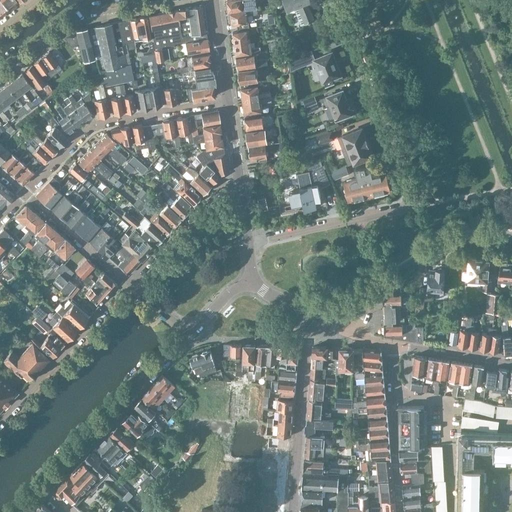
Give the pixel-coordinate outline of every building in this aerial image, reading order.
[(0,0),(0,18),(9,11),(0,0)] [(0,0),(9,11),(19,3),(16,0),(0,0)] [(257,7),(255,0),(228,0),(227,0),(229,11),(247,8),(250,8),(257,7)] [(312,0),(311,0),(283,0),(288,10),(289,13),(294,11),(300,26),(315,20),(308,2),(312,0)] [(208,32),(203,4),(148,15),(154,48),(191,41),(207,39),(207,38),(206,33),(208,32)] [(257,7),(250,8),(247,8),(247,10),(248,15),(258,14),(257,7)] [(229,13),(230,22),(232,23),(232,25),(237,24),(238,30),(249,28),(249,23),(249,22),(248,15),(247,10),(231,13),(229,13)] [(135,40),(143,38),(142,34),(151,32),(148,15),(138,17),(138,18),(131,19),(135,40)] [(131,19),(111,23),(116,46),(126,44),(134,42),(134,40),(135,40),(131,19)] [(116,46),(111,23),(104,24),(95,27),(90,28),(98,67),(99,70),(100,73),(103,87),(131,81),(134,80),(130,64),(126,44),(116,46)] [(88,28),(76,30),(75,30),(75,31),(78,43),(83,62),(95,59),(88,28)] [(249,30),(247,30),(233,32),(234,36),(232,39),(233,41),(235,42),(235,44),(251,42),(249,30)] [(72,48),(78,43),(75,31),(65,38),(72,48)] [(207,40),(207,39),(191,41),(192,48),(186,49),(187,54),(193,53),(209,50),(208,45),(209,43),(208,41),(207,40)] [(236,50),(237,56),(254,54),(254,53),(261,52),(260,47),(252,48),(251,42),(235,44),(233,46),(234,49),(236,50)] [(156,62),(164,61),(162,49),(154,50),(156,62)] [(289,70),(286,50),(280,51),(283,71),(289,70)] [(41,57),(33,63),(45,81),(57,72),(59,75),(63,72),(61,68),(56,62),(57,62),(49,51),(41,57)] [(322,83),(325,82),(326,85),(334,82),(332,77),(341,74),(332,52),(315,59),(312,53),(301,57),(304,65),(313,61),(322,83)] [(177,72),(189,70),(194,69),(194,68),(209,65),(208,62),(210,61),(209,59),(210,58),(210,56),(209,55),(208,53),(191,56),(192,63),(187,63),(187,66),(179,68),(176,69),(177,72)] [(256,67),(266,66),(267,65),(266,59),(257,60),(257,54),(254,55),(254,54),(237,56),(237,58),(236,59),(237,61),(237,62),(238,69),(256,66),(256,67)] [(32,81),(38,88),(45,83),(40,75),(31,64),(24,69),(32,81)] [(209,67),(194,69),(189,70),(190,75),(194,74),(196,87),(213,85),(215,85),(214,76),(213,72),(212,72),(212,71),(210,71),(209,67)] [(241,84),(252,82),(258,82),(257,74),(269,72),(268,68),(256,69),(238,71),(240,77),(239,78),(239,81),(240,82),(241,84)] [(21,73),(14,79),(23,91),(31,85),(21,73)] [(106,98),(103,87),(100,73),(95,74),(100,99),(94,100),(98,117),(100,117),(103,117),(105,116),(109,115),(106,98)] [(16,97),(23,91),(14,79),(6,85),(16,97)] [(243,100),(269,96),(271,96),(270,91),(258,93),(258,92),(259,92),(258,85),(253,86),(252,82),(241,84),(242,88),(240,88),(241,90),(240,90),(240,95),(242,95),(243,100)] [(124,84),(119,85),(124,112),(129,111),(130,112),(134,111),(135,110),(136,110),(133,94),(126,96),(125,92),(125,91),(124,84)] [(6,85),(0,89),(0,92),(8,103),(16,97),(6,85)] [(112,114),(113,114),(114,115),(119,114),(119,113),(124,112),(119,85),(114,86),(117,97),(110,99),(112,114)] [(162,85),(159,86),(163,104),(165,103),(165,105),(170,104),(172,104),(174,104),(175,103),(176,103),(174,91),(173,87),(162,89),(162,85)] [(214,90),(213,85),(196,87),(187,88),(188,101),(192,100),(215,96),(214,95),(215,94),(215,91),(214,90)] [(159,106),(160,105),(162,105),(162,104),(163,104),(159,86),(146,88),(150,107),(155,107),(156,107),(159,106)] [(145,108),(150,107),(146,88),(134,90),(138,109),(140,109),(141,110),(144,109),(145,108)] [(326,96),(320,98),(324,108),(330,105),(335,120),(337,120),(336,118),(355,110),(350,97),(346,99),(342,90),(326,96)] [(8,103),(0,92),(0,107),(1,109),(8,103)] [(93,114),(90,111),(92,110),(89,98),(84,102),(81,98),(76,102),(71,95),(67,97),(70,102),(85,120),(93,114)] [(311,109),(313,108),(319,106),(314,95),(302,99),(305,107),(309,105),(311,109)] [(39,96),(31,102),(34,106),(42,100),(39,96)] [(272,101),(271,96),(269,96),(243,100),(243,105),(242,105),(243,111),(244,111),(244,113),(249,112),(249,116),(261,114),(261,111),(262,111),(261,103),(272,101)] [(34,106),(31,102),(29,100),(22,106),(27,112),(34,106)] [(70,102),(62,108),(77,126),(85,120),(70,102)] [(62,117),(58,120),(62,126),(67,133),(77,126),(62,108),(60,104),(55,107),(62,117)] [(49,107),(42,114),(49,122),(48,123),(53,128),(46,135),(58,147),(67,138),(59,130),(61,128),(54,117),(52,114),(49,111),(51,110),(49,107)] [(201,118),(202,125),(219,122),(219,121),(219,120),(219,118),(218,116),(218,111),(201,114),(201,113),(189,116),(189,120),(190,127),(196,126),(195,119),(201,118)] [(262,114),(261,114),(249,116),(250,117),(244,117),(245,119),(244,120),(244,123),(247,125),(247,129),(264,127),(262,114)] [(192,139),(190,127),(189,120),(188,120),(187,116),(175,118),(178,135),(186,133),(187,137),(189,143),(193,142),(192,139)] [(179,138),(178,135),(175,118),(162,121),(162,122),(165,135),(165,137),(173,136),(173,139),(174,139),(175,146),(180,145),(179,139),(179,138)] [(0,126),(6,134),(12,130),(6,122),(0,126)] [(219,132),(220,132),(219,123),(219,122),(202,125),(204,133),(197,134),(196,126),(190,127),(192,139),(219,135),(219,132)] [(160,136),(157,123),(150,125),(152,137),(160,136)] [(143,126),(142,124),(128,127),(131,142),(134,142),(134,145),(135,145),(136,149),(148,147),(149,149),(155,148),(152,137),(145,139),(143,126)] [(150,125),(143,126),(145,139),(152,137),(150,125)] [(123,144),(131,142),(128,127),(111,130),(111,134),(119,141),(122,140),(123,144)] [(362,127),(337,137),(348,165),(373,155),(362,127)] [(268,142),(268,144),(279,142),(278,136),(267,138),(265,129),(246,131),(248,145),(268,142)] [(315,136),(318,145),(334,139),(332,131),(315,136)] [(42,141),(34,132),(30,136),(38,145),(50,156),(58,148),(46,137),(42,141)] [(106,132),(98,140),(123,162),(126,158),(125,157),(122,155),(116,150),(120,145),(106,132)] [(208,149),(222,147),(222,146),(223,146),(221,138),(220,138),(219,135),(192,139),(193,142),(194,142),(194,143),(196,142),(197,143),(199,143),(204,142),(205,149),(208,149)] [(121,164),(123,162),(98,140),(91,147),(103,157),(107,153),(121,164)] [(43,163),(50,156),(38,145),(35,149),(29,144),(28,144),(25,141),(22,143),(25,146),(25,147),(31,153),(32,152),(43,163)] [(266,151),(273,150),(273,148),(280,148),(279,142),(268,144),(249,146),(250,151),(249,154),(249,157),(251,159),(259,158),(260,162),(266,161),(266,157),(267,157),(266,151)] [(0,162),(10,152),(2,145),(0,148),(0,162)] [(91,147),(84,153),(109,175),(112,172),(99,161),(103,157),(91,147)] [(222,147),(208,149),(202,151),(201,151),(215,170),(217,170),(220,175),(227,168),(224,153),(223,147),(222,147)] [(14,155),(17,151),(14,148),(0,164),(8,171),(18,159),(14,155)] [(220,175),(217,170),(215,170),(201,151),(196,155),(199,160),(204,165),(199,171),(212,184),(220,175)] [(8,171),(16,178),(26,165),(22,161),(27,155),(24,152),(18,159),(8,171)] [(94,176),(98,171),(106,178),(109,175),(84,153),(77,161),(89,171),(94,176)] [(127,162),(133,167),(142,174),(147,168),(133,156),(132,157),(131,156),(130,157),(127,160),(128,162),(127,162)] [(34,157),(26,165),(16,178),(23,184),(35,173),(30,169),(35,163),(38,166),(41,163),(34,157)] [(316,206),(315,200),(321,199),(318,185),(320,184),(321,186),(329,182),(320,160),(306,163),(308,170),(297,173),(300,188),(288,190),(291,206),(303,203),(305,208),(316,206)] [(88,181),(83,177),(87,172),(75,161),(68,170),(80,180),(92,191),(95,187),(88,181)] [(135,169),(133,167),(127,162),(123,166),(132,173),(135,169)] [(178,181),(172,187),(192,205),(202,194),(189,182),(168,163),(164,167),(178,181)] [(277,163),(269,164),(271,174),(278,173),(277,163)] [(351,200),(358,198),(357,197),(382,191),(382,192),(388,191),(388,190),(390,189),(388,182),(389,182),(388,175),(387,176),(386,171),(372,174),(370,164),(355,167),(358,178),(344,181),(345,186),(344,186),(346,192),(347,192),(349,200),(351,199),(351,200)] [(346,166),(331,171),(334,179),(349,174),(346,166)] [(193,177),(189,182),(202,194),(211,185),(194,170),(188,167),(185,169),(193,177)] [(43,200),(57,184),(59,182),(53,177),(36,194),(43,200)] [(61,187),(57,184),(43,200),(51,207),(67,189),(72,183),(68,179),(61,187)] [(75,179),(73,182),(78,187),(74,191),(77,193),(78,192),(79,191),(83,186),(80,184),(76,179),(75,179)] [(182,216),(192,205),(172,187),(165,181),(162,184),(165,187),(164,188),(172,196),(171,197),(170,196),(165,201),(169,205),(182,216)] [(95,187),(92,191),(102,199),(105,196),(101,192),(98,189),(95,187)] [(0,207),(1,208),(5,204),(14,195),(6,188),(0,194),(0,207)] [(70,192),(67,189),(51,207),(59,214),(77,193),(74,191),(72,189),(70,192)] [(59,214),(66,220),(78,207),(75,204),(82,196),(78,192),(77,193),(59,214)] [(141,199),(147,204),(153,198),(146,192),(141,199)] [(78,207),(66,220),(74,227),(86,214),(82,210),(89,202),(85,199),(78,207)] [(173,225),(181,217),(182,216),(169,205),(169,206),(164,201),(160,205),(163,208),(159,213),(173,225)] [(150,207),(147,204),(139,212),(143,215),(150,207)] [(14,217),(24,225),(34,213),(25,205),(14,217)] [(92,207),(86,214),(74,227),(82,233),(96,217),(91,212),(94,209),(92,207)] [(122,215),(121,216),(135,227),(140,222),(132,215),(131,215),(126,211),(122,215)] [(165,234),(173,225),(159,213),(158,214),(155,211),(148,219),(150,221),(165,234)] [(24,245),(25,244),(27,241),(31,237),(30,236),(34,232),(43,221),(34,213),(24,225),(29,229),(19,240),(24,245)] [(82,233),(89,240),(102,225),(101,223),(99,225),(96,223),(102,216),(99,213),(96,217),(82,233)] [(89,240),(97,246),(113,227),(106,221),(102,225),(89,240)] [(135,227),(134,228),(152,245),(155,242),(157,244),(165,234),(150,221),(145,226),(140,222),(135,227)] [(27,241),(25,244),(35,253),(54,230),(45,222),(35,233),(34,234),(39,238),(33,246),(27,241)] [(97,246),(105,253),(108,256),(118,244),(115,241),(116,240),(113,237),(120,230),(115,226),(113,227),(97,246)] [(14,227),(10,232),(15,235),(18,231),(14,227)] [(154,247),(152,245),(134,228),(127,235),(125,233),(118,240),(121,242),(121,243),(120,243),(121,244),(122,243),(123,244),(141,261),(154,247)] [(12,237),(3,229),(0,231),(0,242),(5,247),(15,256),(19,252),(9,242),(13,238),(12,237)] [(63,238),(54,230),(35,253),(39,256),(48,246),(53,250),(63,238)] [(63,259),(73,247),(74,248),(64,239),(54,251),(63,259)] [(128,274),(141,261),(123,244),(116,251),(120,255),(118,258),(121,261),(118,264),(128,274)] [(491,291),(491,280),(488,280),(489,260),(476,259),(476,257),(469,256),(469,258),(468,258),(468,262),(463,262),(462,278),(466,278),(466,280),(483,281),(482,291),(491,291)] [(49,257),(45,261),(49,265),(54,270),(55,271),(57,269),(59,266),(49,257)] [(15,261),(14,261),(11,269),(14,270),(13,272),(19,274),(23,264),(20,263),(21,261),(17,258),(15,261)] [(75,270),(84,278),(86,275),(95,266),(90,262),(90,261),(88,259),(87,259),(85,258),(75,270)] [(511,260),(500,260),(498,280),(510,282),(510,286),(511,286),(511,260)] [(55,271),(46,281),(54,287),(56,286),(66,295),(70,298),(79,288),(68,278),(74,272),(62,262),(61,264),(59,266),(57,269),(55,271)] [(45,280),(46,281),(55,271),(49,266),(43,273),(48,277),(45,280)] [(416,301),(415,314),(423,314),(424,299),(433,300),(434,290),(443,291),(444,291),(448,291),(449,282),(444,282),(444,275),(445,269),(443,269),(441,268),(438,268),(436,269),(435,272),(429,271),(428,288),(427,288),(427,289),(420,288),(419,301),(416,301)] [(90,287),(97,293),(104,285),(111,292),(117,285),(104,273),(95,283),(91,279),(86,275),(84,278),(82,280),(86,284),(90,287)] [(111,292),(104,285),(97,293),(90,287),(85,293),(99,305),(111,292)] [(385,287),(385,289),(383,290),(383,304),(393,304),(399,304),(410,303),(411,293),(407,293),(408,298),(401,298),(401,287),(385,287)] [(499,294),(487,293),(485,312),(498,313),(499,294)] [(90,315),(80,307),(79,308),(73,303),(72,305),(69,302),(64,307),(61,305),(60,306),(58,305),(54,309),(56,311),(76,330),(90,315)] [(384,323),(402,323),(404,323),(404,318),(400,318),(400,311),(399,304),(393,304),(383,304),(384,323)] [(67,340),(76,330),(56,311),(52,315),(57,320),(52,326),(67,340)] [(511,312),(501,313),(502,333),(504,352),(504,354),(511,353),(511,336),(511,335),(507,336),(507,334),(508,334),(507,325),(510,325),(511,322),(511,312)] [(468,347),(471,325),(472,320),(472,315),(468,315),(465,330),(460,329),(458,345),(468,347)] [(49,327),(37,316),(31,322),(43,333),(49,327)] [(409,328),(409,331),(402,331),(402,323),(384,323),(385,337),(415,341),(415,328),(409,328)] [(475,326),(471,325),(468,347),(477,348),(480,333),(474,332),(475,326)] [(415,326),(415,328),(415,341),(423,343),(423,326),(415,326)] [(479,348),(490,350),(493,328),(488,327),(487,333),(482,333),(479,348)] [(490,350),(504,352),(502,333),(496,332),(497,329),(493,328),(490,350)] [(49,332),(51,333),(39,346),(51,357),(64,343),(65,341),(52,329),(49,332)] [(458,332),(451,331),(449,344),(456,345),(458,332)] [(49,358),(32,342),(18,356),(12,350),(2,361),(20,378),(23,375),(29,380),(37,371),(49,358)] [(241,356),(242,344),(224,344),(224,355),(241,356)] [(249,367),(248,382),(251,382),(251,385),(254,385),(255,378),(255,373),(253,373),(254,363),(255,345),(243,344),(242,363),(243,363),(243,364),(242,367),(249,367)] [(255,363),(255,373),(255,378),(261,378),(261,366),(267,366),(268,345),(257,345),(255,363)] [(275,361),(276,345),(268,345),(267,366),(267,368),(275,368),(275,361)] [(275,361),(286,361),(287,345),(276,345),(275,361)] [(297,368),(297,363),(299,346),(287,345),(286,361),(286,362),(287,362),(286,368),(297,368)] [(328,357),(333,358),(333,347),(329,347),(329,346),(313,346),(312,352),(312,356),(328,357)] [(339,347),(339,359),(336,359),(336,375),(340,375),(341,369),(353,369),(353,365),(354,358),(354,349),(354,348),(339,347)] [(362,348),(354,349),(354,358),(364,358),(382,360),(381,350),(362,348)] [(193,354),(192,356),(190,357),(193,365),(195,372),(204,369),(206,374),(215,371),(217,378),(222,377),(219,369),(217,370),(215,363),(211,350),(209,351),(209,350),(208,350),(207,350),(203,351),(203,352),(201,352),(202,353),(199,354),(197,353),(193,354)] [(424,375),(427,358),(414,356),(412,373),(424,375)] [(326,369),(321,368),(321,359),(312,358),(310,377),(325,378),(326,369)] [(382,360),(364,358),(354,358),(353,365),(364,364),(364,369),(383,371),(382,360)] [(435,384),(436,378),(439,359),(428,358),(425,376),(433,378),(432,383),(435,384)] [(436,378),(435,384),(435,387),(434,393),(438,394),(439,388),(439,386),(438,384),(439,378),(447,380),(449,361),(439,359),(436,378)] [(450,380),(449,384),(458,385),(459,382),(462,363),(451,361),(448,380),(450,380)] [(473,365),(462,363),(459,382),(470,383),(473,365)] [(474,365),(471,382),(470,392),(469,398),(473,399),(476,383),(481,384),(484,367),(474,365)] [(297,369),(297,368),(286,368),(279,367),(278,378),(296,380),(296,379),(297,369)] [(506,395),(509,370),(499,369),(497,385),(495,385),(497,371),(488,370),(486,384),(485,384),(485,388),(492,389),(492,391),(501,392),(501,394),(506,395)] [(353,379),(365,378),(365,384),(384,382),(383,372),(365,374),(363,373),(355,373),(353,374),(353,379)] [(0,411),(6,405),(18,393),(0,375),(0,411)] [(170,392),(175,386),(162,375),(157,381),(170,392)] [(335,386),(336,379),(327,378),(327,380),(310,379),(309,388),(309,398),(323,400),(324,389),(324,385),(335,386)] [(280,396),(293,397),(294,392),(295,382),(272,379),(271,390),(280,391),(280,396)] [(164,398),(170,392),(157,381),(152,386),(164,398)] [(384,382),(365,384),(361,385),(361,388),(366,388),(366,394),(385,393),(384,382)] [(159,404),(164,398),(152,386),(146,392),(159,404)] [(154,409),(159,404),(146,392),(142,397),(154,409)] [(366,396),(367,406),(386,404),(385,394),(366,396)] [(347,408),(352,408),(352,398),(335,397),(335,407),(347,408)] [(134,407),(148,420),(155,427),(159,431),(162,428),(158,424),(156,423),(157,422),(152,417),(156,412),(141,399),(134,407)] [(276,410),(279,410),(293,412),(294,401),(277,399),(276,410)] [(307,418),(321,419),(331,419),(331,414),(325,413),(325,415),(321,415),(322,401),(308,400),(307,418)] [(367,407),(352,408),(352,412),(358,412),(358,413),(368,412),(368,416),(387,415),(386,404),(367,406),(367,407)] [(398,406),(398,420),(424,420),(424,406),(398,406)] [(292,424),(293,412),(279,410),(278,423),(292,424)] [(130,428),(131,427),(132,429),(132,430),(132,431),(134,433),(135,433),(138,435),(144,440),(150,433),(152,434),(154,431),(154,429),(155,427),(148,420),(147,422),(138,414),(136,416),(132,412),(128,416),(127,416),(124,418),(125,420),(123,421),(130,428)] [(369,418),(369,427),(388,426),(387,416),(369,418)] [(320,436),(321,432),(315,432),(315,428),(333,430),(334,420),(331,419),(321,419),(307,418),(307,423),(305,425),(304,431),(306,432),(305,435),(306,435),(320,436)] [(284,511),(286,491),(285,491),(287,457),(262,455),(262,448),(278,449),(279,439),(263,438),(264,427),(227,424),(227,423),(195,420),(194,432),(219,434),(219,440),(224,441),(223,454),(233,455),(233,456),(256,458),(254,475),(259,482),(263,482),(263,490),(262,490),(260,511),(284,511)] [(398,420),(399,433),(424,433),(424,420),(398,420)] [(278,423),(277,435),(291,436),(292,424),(278,423)] [(369,428),(361,429),(360,429),(361,436),(366,436),(366,435),(370,434),(370,438),(389,436),(388,426),(369,427),(369,428)] [(110,434),(110,435),(122,446),(127,441),(136,449),(140,445),(131,437),(129,438),(117,427),(114,430),(113,430),(111,432),(110,434)] [(96,446),(106,456),(102,460),(109,467),(126,450),(122,446),(110,435),(108,433),(96,446)] [(399,447),(424,447),(424,433),(399,433),(399,447)] [(511,461),(511,435),(459,434),(457,511),(482,511),(484,469),(474,469),(474,450),(493,450),(493,461),(511,461)] [(325,436),(320,436),(306,435),(305,447),(331,447),(331,442),(325,442),(325,436)] [(389,438),(370,440),(371,444),(359,445),(358,440),(353,441),(354,451),(366,450),(390,449),(389,438)] [(315,457),(323,457),(324,452),(332,453),(332,447),(331,447),(305,447),(304,456),(315,457)] [(419,454),(430,453),(429,447),(399,449),(400,460),(419,459),(419,454)] [(391,460),(390,449),(366,450),(367,459),(372,459),(376,459),(391,460)] [(90,452),(82,460),(83,461),(103,480),(109,473),(99,464),(101,462),(90,452)] [(194,453),(187,452),(183,457),(187,461),(194,453)] [(338,474),(338,475),(348,476),(348,474),(348,469),(332,468),(332,470),(328,469),(329,460),(304,458),(303,470),(323,472),(323,471),(327,472),(327,473),(338,474)] [(372,459),(367,459),(367,464),(377,463),(377,469),(392,469),(391,460),(376,459),(372,459)] [(417,471),(417,465),(425,465),(425,473),(431,472),(430,460),(400,462),(401,472),(417,471)] [(97,486),(103,480),(83,461),(70,474),(66,474),(52,488),(52,492),(59,498),(62,498),(64,496),(72,503),(87,487),(93,492),(98,487),(97,486)] [(393,479),(392,469),(377,469),(377,475),(371,475),(372,479),(378,479),(393,479)] [(412,484),(424,483),(424,472),(411,473),(412,484)] [(303,473),(302,486),(324,487),(337,488),(348,488),(348,476),(338,475),(303,473)] [(369,486),(369,490),(394,490),(393,480),(378,480),(379,486),(369,486)] [(420,486),(424,486),(424,489),(433,488),(433,482),(403,485),(404,495),(421,494),(420,486)] [(323,502),(324,487),(302,486),(302,488),(301,501),(302,501),(301,507),(320,507),(325,508),(325,502),(323,502)] [(348,488),(337,488),(337,505),(338,505),(337,511),(347,511),(347,505),(348,491),(348,488)] [(379,500),(395,500),(394,490),(369,490),(370,497),(379,496),(379,500)] [(352,504),(352,496),(349,496),(348,491),(347,505),(347,511),(358,511),(358,505),(358,504),(352,504)] [(403,497),(404,508),(421,506),(420,495),(403,497)] [(147,511),(156,501),(150,498),(140,511),(147,511)] [(358,504),(358,505),(358,511),(368,511),(369,504),(368,504),(368,500),(359,500),(359,504),(358,504)] [(396,511),(395,501),(380,502),(381,507),(378,508),(376,507),(370,508),(370,511),(396,511)]
